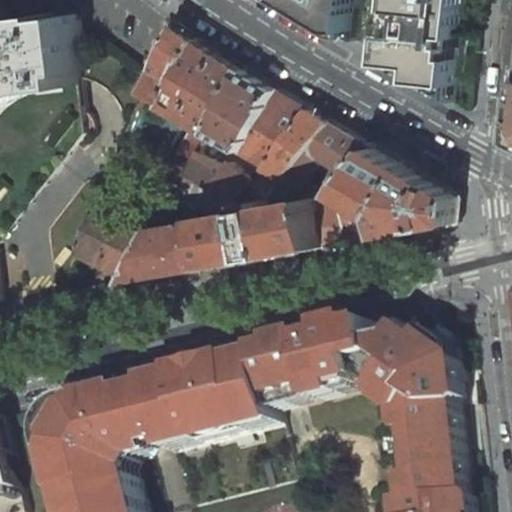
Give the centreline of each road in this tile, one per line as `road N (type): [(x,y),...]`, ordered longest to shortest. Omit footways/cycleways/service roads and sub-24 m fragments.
road 1 (tertiary): [(0,374),(494,252)]
road 2 (secondary): [(200,0),(495,178)]
road 3 (residential): [(494,252),(511,398)]
road 4 (residential): [(511,32),(495,178)]
